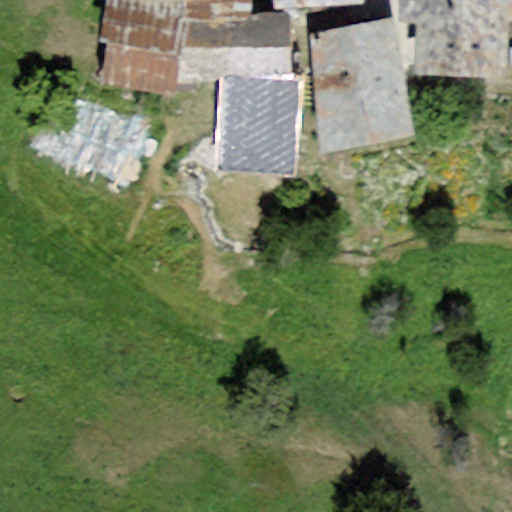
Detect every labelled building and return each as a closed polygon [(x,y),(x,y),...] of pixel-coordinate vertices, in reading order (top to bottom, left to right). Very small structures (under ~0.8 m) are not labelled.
[(114,40),(106,81),(170,88),(184,8),(112,0),(110,0),(103,37),(114,40)] [(247,0),(193,0),(193,11),(247,12),(247,0)] [(511,0),(404,0),(404,15),(423,17),(423,71),(501,72),(501,17),(511,17),(511,0)] [(283,17),(185,22),(188,74),(286,68),(283,17)] [(405,128),(386,26),(318,41),(323,141),(405,128)] [(220,165),(290,170),(295,88),(226,83),(220,165)]
